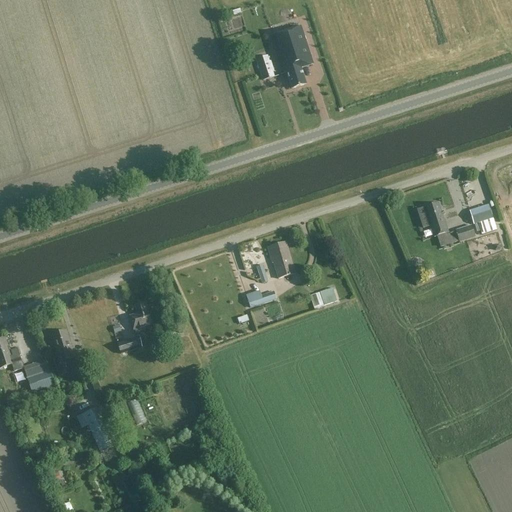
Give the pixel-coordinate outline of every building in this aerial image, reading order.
[(313,66),(301,27),(273,36),(285,74),(287,73),(292,89),(306,85),(301,69),(313,66)] [(270,62),(268,57),(257,60),(263,81),(274,78),(273,73),(275,72),(271,62),(270,62)] [(449,233),(439,204),(424,209),(427,219),(429,218),(435,238),(449,233)] [(497,232),(489,206),(470,212),(475,226),(472,227),(476,238),(497,232)] [(475,238),(472,227),(456,231),(460,243),(475,238)] [(286,244),(268,249),(272,264),(273,263),(278,280),(295,275),(286,244)] [(269,282),(263,266),(257,268),(263,284),(269,282)] [(319,306),(338,303),(336,289),(317,292),(319,306)] [(262,297),(260,292),(246,296),(251,310),(278,301),(275,292),(262,297)] [(147,312),(145,304),(135,307),(138,315),(128,318),(133,331),(135,337),(141,335),(139,329),(152,325),(148,312),(147,312)] [(240,317),(242,323),(249,320),(248,315),(240,317)] [(61,362),(63,368),(69,366),(67,360),(75,358),(67,331),(53,336),(57,347),(55,348),(59,362),(61,362)] [(0,339),(0,368),(12,365),(14,372),(24,369),(28,380),(32,394),(47,389),(49,397),(58,394),(55,386),(47,361),(24,368),(18,349),(10,352),(6,338),(0,339)] [(139,350),(135,338),(118,344),(121,355),(139,350)] [(113,429),(103,406),(77,417),(83,429),(89,426),(100,453),(118,445),(116,442),(117,441),(115,436),(114,436),(111,430),(113,429)]
